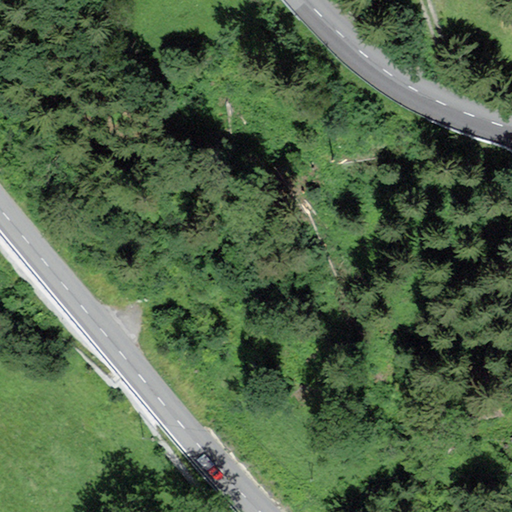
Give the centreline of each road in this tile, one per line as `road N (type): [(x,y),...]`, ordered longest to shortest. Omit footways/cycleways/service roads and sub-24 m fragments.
road 1 (primary): [(0,209),(260,511)]
road 2 (primary): [(302,0),(403,87),(511,131)]
